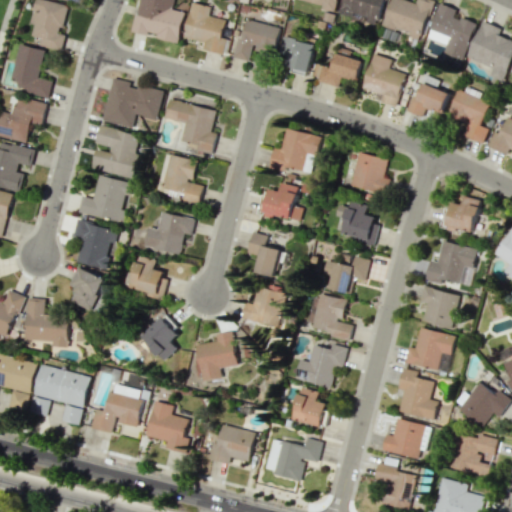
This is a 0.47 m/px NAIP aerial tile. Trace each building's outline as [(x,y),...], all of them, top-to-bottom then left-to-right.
[(62,50),(66,34),(62,33),(68,5),(47,0),(35,0),(30,24),(34,25),(32,35),(40,37),(39,45),(62,50)] [(179,41),(185,12),(173,9),(174,0),(139,0),(132,31),(147,35),(147,34),(179,41)] [(297,0),(336,9),(338,0),(297,0)] [(343,0),(340,14),(379,25),(385,0),(343,0)] [(422,37),(433,0),(417,0),(417,2),(410,0),(391,0),(384,26),(422,37)] [(184,37),(204,42),(203,49),(224,54),(227,38),(223,37),(227,19),(209,15),(211,6),(191,2),(184,37)] [(428,37),(447,44),(444,52),(464,59),(477,23),(455,15),(457,9),(441,3),(428,37)] [(281,27),(247,19),(242,38),(238,37),(233,56),(249,61),(252,50),(274,55),(281,27)] [(468,58),(494,67),(491,76),(505,81),(511,62),(511,38),(499,34),(502,28),(482,21),(468,58)] [(292,70),(309,74),(317,42),(286,36),(279,63),(293,66),(292,70)] [(10,86),(50,94),(52,81),(39,78),(45,49),(19,43),(10,86)] [(339,86),(342,75),(359,79),(364,60),(350,56),(352,50),(340,46),(334,68),(317,63),(313,78),(339,86)] [(397,106),(406,73),(390,68),(393,58),(373,53),(363,88),(383,93),(381,101),(397,106)] [(103,120),(133,127),(136,115),(157,120),(164,91),(131,84),(131,81),(113,77),(103,120)] [(426,107),(443,113),(450,92),(421,81),(410,111),(423,116),(426,107)] [(448,115),(468,123),(463,135),(484,142),(489,127),(482,124),(491,101),(458,89),(448,115)] [(47,103),(17,97),(14,113),(0,110),(0,135),(27,142),(31,122),(42,125),(47,103)] [(217,109),(170,99),(166,118),(186,122),(181,144),(213,151),(217,132),(212,131),(217,109)] [(509,149),(511,149),(511,118),(508,116),(501,132),(495,130),(488,145),(507,154),(509,149)] [(93,168),(137,178),(144,146),(139,144),(141,134),(101,125),(96,146),(98,146),(93,168)] [(274,147),(270,167),(284,170),(285,167),(303,170),(306,153),(318,155),(322,135),(286,127),(282,148),(274,147)] [(35,149),(0,140),(0,186),(19,191),(24,172),(17,171),(18,163),(32,166),(35,149)] [(388,159),(360,151),(351,185),(385,193),(389,177),(384,176),(388,159)] [(204,184),(194,181),(198,160),(166,153),(158,188),(185,194),(184,202),(199,205),(204,184)] [(79,212),(124,222),(132,182),(100,174),(95,198),(83,196),(79,212)] [(300,185),(281,182),(280,191),(268,189),(264,213),(301,219),(303,206),(297,205),(300,185)] [(0,236),(3,237),(13,192),(0,189),(0,236)] [(443,224),(474,232),(482,199),(464,195),(462,204),(449,201),(443,224)] [(374,242),(380,217),(367,214),(369,205),(351,201),(350,207),(340,205),(338,213),(347,215),(342,235),(374,242)] [(196,218),(162,211),(158,228),(149,226),(145,246),(180,253),(185,232),(192,234),(196,218)] [(78,261),(107,268),(113,242),(116,243),(119,229),(77,220),(74,236),(83,238),(78,261)] [(511,226),(496,254),(510,263),(504,272),(511,276),(511,226)] [(275,276),(281,249),(266,246),(268,235),(253,231),(248,253),(260,255),(256,272),(275,276)] [(479,248),(443,240),(438,261),(431,259),(427,278),(460,286),(465,266),(474,268),(479,248)] [(329,288),(350,293),(354,277),(365,280),(370,259),(355,255),(352,265),(327,259),(323,273),(333,276),(329,288)] [(94,310),(107,278),(78,267),(71,284),(77,286),(71,302),(94,310)] [(423,321),(453,328),(461,293),(424,284),(420,301),(427,302),(423,321)] [(0,300),(0,332),(9,336),(25,296),(9,289),(4,302),(0,300)] [(280,324),(284,293),(256,289),(254,304),(245,303),(243,319),(280,324)] [(350,340),(353,323),(342,321),(347,299),(314,292),(307,325),(331,330),(330,336),(350,340)] [(68,347),(71,316),(45,314),(46,299),(29,297),(25,339),(53,341),(53,346),(68,347)] [(172,341),(181,332),(165,315),(142,336),(165,360),(178,348),(172,341)] [(456,335),(420,327),(415,348),(409,346),(405,362),(438,369),(442,351),(451,354),(456,335)] [(197,343),(203,380),(222,377),(221,367),(239,364),(238,355),(242,354),(243,356),(254,354),(253,344),(244,345),(242,331),(217,334),(218,340),(197,343)] [(296,378),(331,386),(336,366),(343,368),(348,347),(333,343),(331,348),(313,344),(310,361),(300,358),(296,378)] [(0,385),(30,393),(37,363),(0,353),(0,385)] [(91,375),(40,364),(30,411),(47,415),(50,399),(84,406),(91,375)] [(399,411),(435,419),(439,400),(430,399),(435,381),(419,377),(420,371),(404,367),(399,388),(404,389),(399,411)] [(494,412),(500,416),(511,399),(499,389),(496,393),(480,381),(459,408),(483,426),(494,412)] [(92,428),(112,432),(114,421),(138,426),(144,398),(139,397),(141,389),(112,383),(107,410),(96,408),(92,428)] [(327,402),(318,400),(320,391),(301,387),(294,419),(322,425),(327,402)] [(29,393),(12,389),(8,406),(26,410),(29,393)] [(187,453),(190,437),(186,436),(190,418),(172,414),(174,404),(155,401),(148,436),(167,440),(166,449),(187,453)] [(61,420),(79,424),(83,408),(65,403),(61,420)] [(418,458),(427,424),(398,417),(393,435),(387,433),(383,449),(418,458)] [(257,431),(223,424),(219,443),(213,442),(210,459),(230,463),(231,456),(250,460),(257,431)] [(318,462),(323,441),(308,438),(306,445),(273,438),(267,468),(274,469),(273,474),(301,480),(306,459),(318,462)] [(375,478),(389,481),(384,504),(410,509),(417,472),(378,464),(375,478)] [(481,511),(485,494),(468,490),(469,483),(441,477),(433,511),(429,511),(428,511),(427,511),(481,511)]
